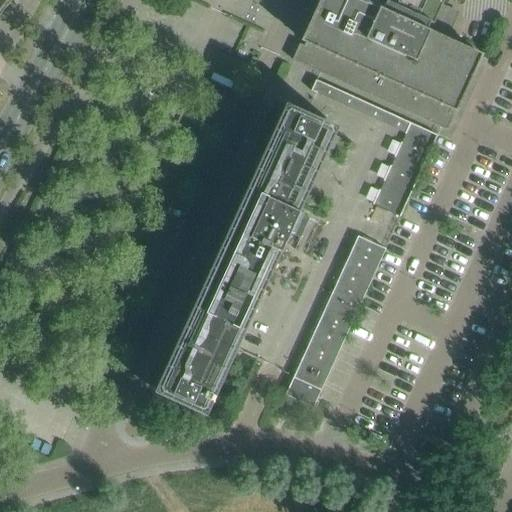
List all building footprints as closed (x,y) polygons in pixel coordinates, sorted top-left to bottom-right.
[(0,0),(0,14),(11,0),(0,0)] [(447,38),(454,22),(449,7),(442,4),(443,0),(382,0),(382,1),(386,3),(383,9),(362,0),(319,0),(300,41),(306,43),(304,46),(299,44),(292,60),(319,72),(447,131),(454,115),(449,113),(451,110),(456,112),(482,55),(447,38)] [(176,345),(154,394),(206,418),(228,369),(236,352),(250,321),(272,273),(294,224),(316,176),(338,127),(285,104),(263,152),(241,200),(220,249),(198,297),(176,345)] [(423,169),(438,136),(410,123),(405,134),(395,156),(423,169)] [(358,238),(351,251),(379,264),(383,256),(385,250),(358,238)] [(351,251),(345,265),(373,278),(379,264),(351,251)] [(345,265),(304,355),(331,368),(373,278),(345,265)] [(293,378),(321,391),(331,368),(304,355),(294,376),(293,378)] [(319,395),(321,391),(293,378),(285,396),(313,409),(319,395)]
